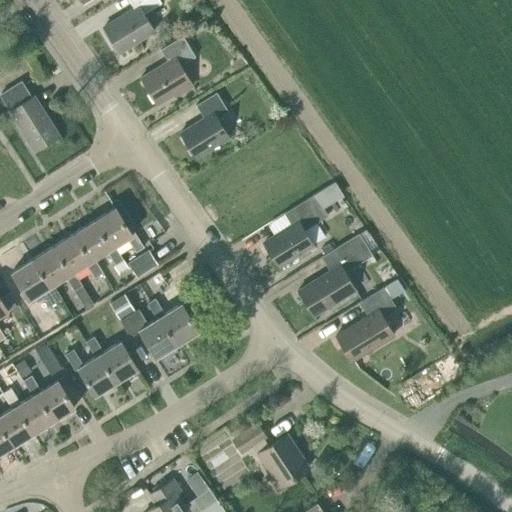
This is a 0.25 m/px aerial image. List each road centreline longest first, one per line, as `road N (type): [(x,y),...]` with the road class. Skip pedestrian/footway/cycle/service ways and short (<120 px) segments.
road 1 (unclassified): [(511,511),(486,486),(335,393),(279,345)]
road 2 (residential): [(54,480),(173,419),(279,345)]
road 3 (unclassified): [(279,345),(129,139)]
road 4 (unclassified): [(129,139),(30,0)]
road 5 (residential): [(0,224),(129,139)]
